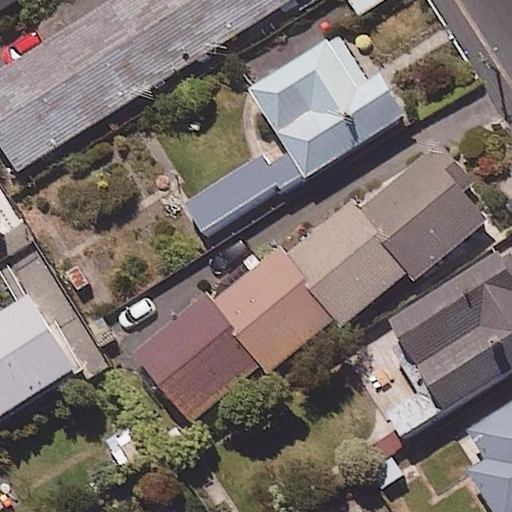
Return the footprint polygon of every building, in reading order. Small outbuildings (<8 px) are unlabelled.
[(0,0),(0,18),(23,5),(20,0),(0,0)] [(306,0),(132,0),(0,83),(0,141),(23,178),(306,0)] [(395,0),(350,0),(364,20),(395,0)] [(344,43),(259,97),(316,186),(413,124),(385,81),(373,88),(344,43)] [(364,212),(415,281),(418,285),(501,224),(448,151),(364,212)] [(269,158),(189,209),(209,239),(283,191),(288,198),(308,184),(292,159),(275,169),(269,158)] [(345,333),(415,281),(364,212),(295,262),(341,327),(345,333)] [(341,327),(295,262),(289,254),(217,307),(268,375),(271,379),(341,327)] [(511,258),(397,330),(441,401),(505,362),(511,372),(511,258)] [(268,375),(217,307),(213,302),(140,356),(193,429),(268,375)] [(0,434),(84,380),(36,307),(0,330),(0,434)] [(511,511),(511,415),(475,440),(492,466),(473,478),(494,511),(511,511)]
